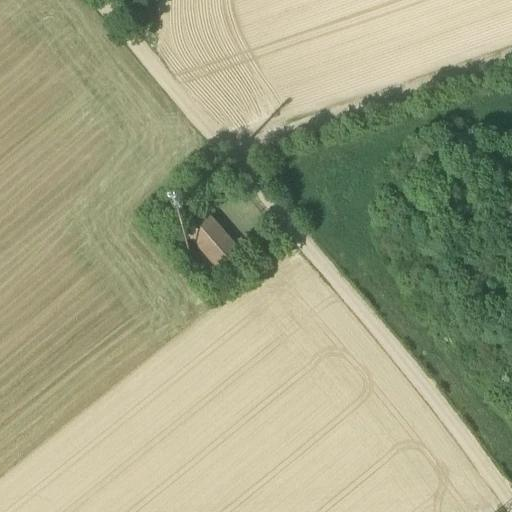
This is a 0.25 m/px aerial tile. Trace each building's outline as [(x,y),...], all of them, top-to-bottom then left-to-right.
[(194,196),(200,204),(208,198),(202,190),(194,196)] [(234,198),(236,206),(243,204),(242,196),(234,198)] [(156,221),(179,249),(187,242),(185,239),(179,232),(173,225),(167,217),(164,214),(156,221)] [(221,273),(221,274),(222,273),(231,265),(231,266),(232,265),(240,257),(241,257),(242,257),(241,256),(240,256),(211,221),(210,220),(209,221),(201,228),(200,228),(199,229),(200,229),(191,237),(191,236),(190,237),(191,238),(221,273)] [(188,265),(189,274),(197,272),(196,264),(188,265)]
